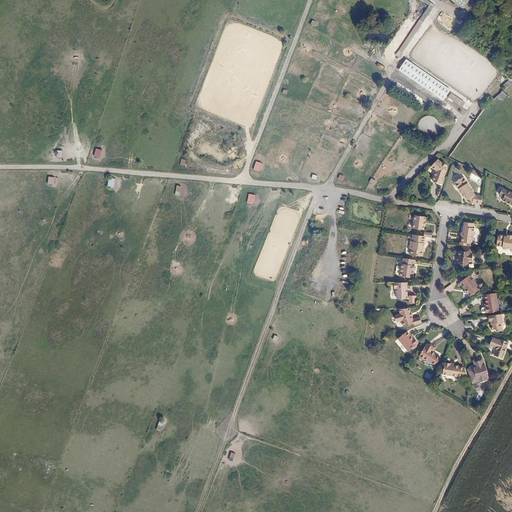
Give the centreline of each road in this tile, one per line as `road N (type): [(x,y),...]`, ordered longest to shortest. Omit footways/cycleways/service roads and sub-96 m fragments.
road 1 (residential): [(209,180),(445,210)]
road 2 (track): [(0,166),(209,180)]
road 3 (track): [(241,183),(309,0)]
road 4 (track): [(511,368),(434,511)]
